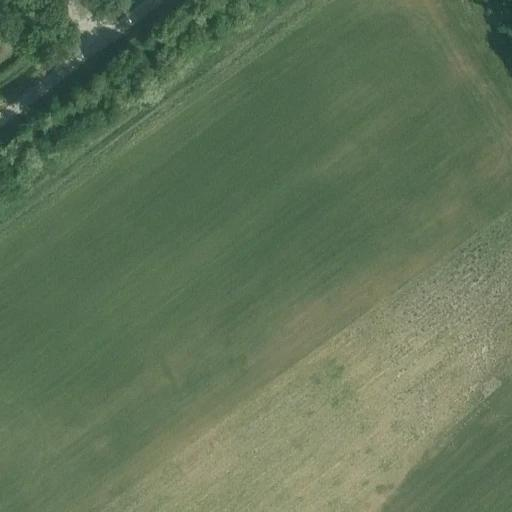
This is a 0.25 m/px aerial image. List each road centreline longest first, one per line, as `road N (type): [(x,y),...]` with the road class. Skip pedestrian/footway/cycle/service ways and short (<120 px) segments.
road 1 (track): [(0,201),(261,0)]
road 2 (residential): [(156,0),(0,119)]
